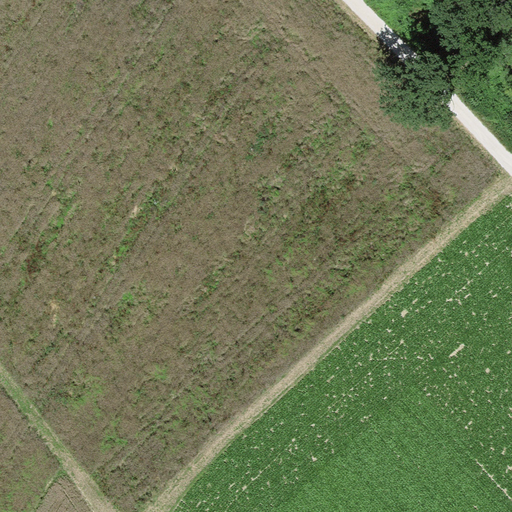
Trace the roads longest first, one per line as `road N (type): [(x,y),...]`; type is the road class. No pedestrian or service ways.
road 1 (track): [(157,511),(511,182)]
road 2 (track): [(511,168),(346,0)]
road 3 (track): [(0,372),(104,511)]
